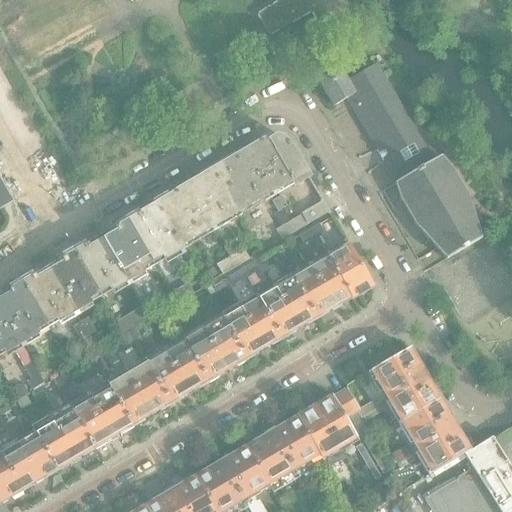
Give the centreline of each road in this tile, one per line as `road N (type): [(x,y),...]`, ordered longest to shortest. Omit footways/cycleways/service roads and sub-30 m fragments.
road 1 (residential): [(57,233),(266,110),(289,107),(317,127),(414,300)]
road 2 (residential): [(414,300),(48,511)]
road 3 (residential): [(511,400),(487,407),(468,391),(414,300)]
